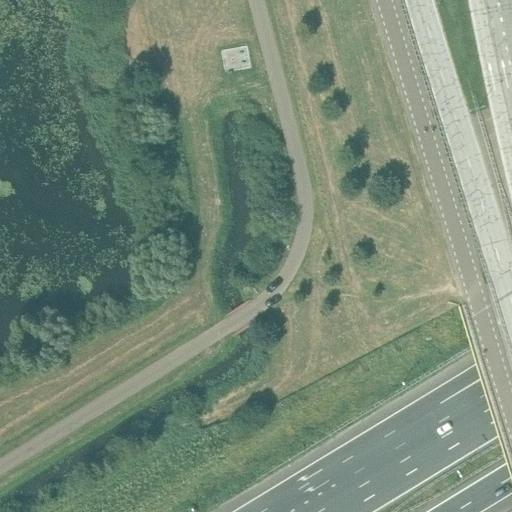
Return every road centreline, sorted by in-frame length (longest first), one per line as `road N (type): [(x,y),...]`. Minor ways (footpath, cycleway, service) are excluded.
road 1 (unclassified): [(0,467),(259,305),(299,256),(305,189),(256,0)]
road 2 (unclassified): [(511,414),(383,0)]
road 3 (secondary): [(418,0),(511,304)]
road 4 (motorway): [(511,377),(388,464)]
road 5 (motorway): [(511,394),(388,464)]
road 6 (secondary): [(511,136),(483,0)]
